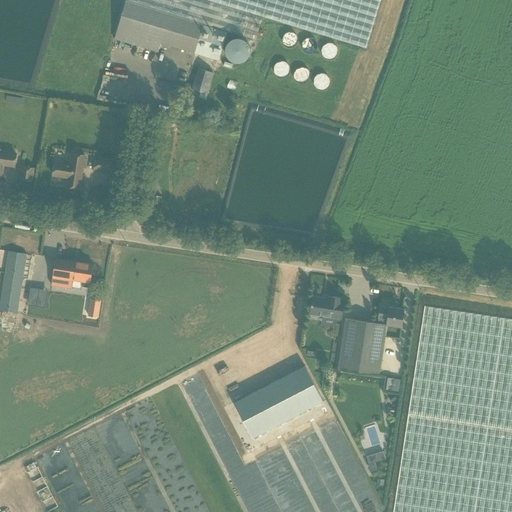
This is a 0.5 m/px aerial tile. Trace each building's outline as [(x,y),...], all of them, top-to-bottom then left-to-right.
[(374,49),(388,0),(127,0),(127,3),(229,35),(259,48),(266,24),(372,55),(374,49)] [(220,63),(229,35),(127,3),(115,41),(220,63)] [(301,42),(295,33),(286,39),(292,48),(301,42)] [(306,53),(319,55),(320,41),(307,39),(306,53)] [(292,75),(291,63),(278,64),(280,77),(292,75)] [(217,71),(200,66),(192,93),(209,98),(217,71)] [(301,68),(298,80),(310,83),(313,71),(301,68)] [(320,88),(333,87),(331,74),(319,76),(320,88)] [(223,92),(221,96),(232,100),(233,96),(223,92)] [(14,155),(0,152),(0,180),(2,169),(11,170),(14,155)] [(49,164),(47,177),(62,179),(62,187),(80,191),(87,159),(66,156),(66,165),(49,164)] [(100,157),(99,173),(116,173),(116,166),(107,166),(107,157),(100,157)] [(24,167),(23,179),(31,179),(32,167),(24,167)] [(6,253),(0,301),(0,307),(33,311),(37,280),(21,278),(24,255),(6,253)] [(90,267),(56,261),(51,290),(70,293),(72,282),(87,285),(90,267)] [(342,300),(338,300),(307,296),(304,317),(338,323),(342,300)] [(511,511),(511,318),(417,305),(405,388),(386,511),(511,511)] [(389,329),(346,324),(340,369),(383,375),(389,329)] [(285,343),(291,341),(287,331),(281,333),(285,343)] [(402,395),(403,389),(390,387),(389,393),(402,395)]
